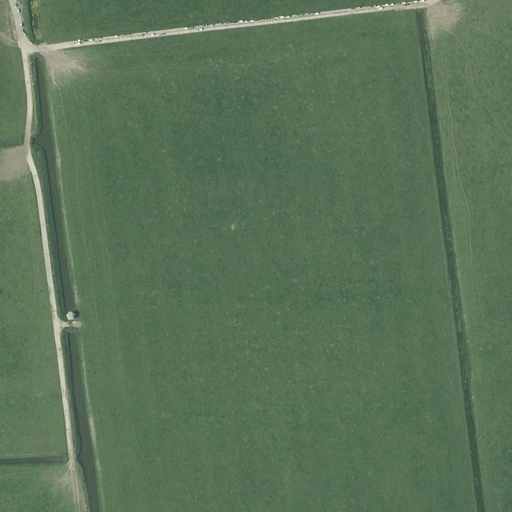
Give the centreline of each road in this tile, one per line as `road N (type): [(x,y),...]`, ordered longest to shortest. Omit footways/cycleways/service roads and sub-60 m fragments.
road 1 (track): [(72,470),(26,144),(17,0)]
road 2 (track): [(431,0),(24,50)]
